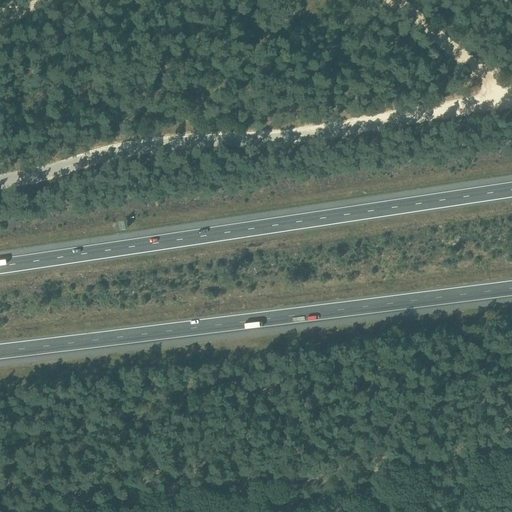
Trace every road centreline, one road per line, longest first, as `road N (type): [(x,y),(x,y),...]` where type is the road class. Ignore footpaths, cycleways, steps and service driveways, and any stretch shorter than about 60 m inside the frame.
road 1 (motorway): [(511,190),(0,266)]
road 2 (motorway): [(0,351),(511,288)]
road 3 (unknown): [(503,99),(387,0)]
